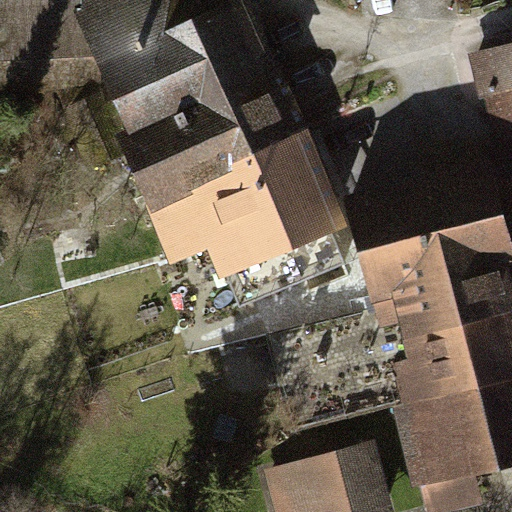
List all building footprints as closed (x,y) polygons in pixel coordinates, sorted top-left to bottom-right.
[(218,242),(243,305),(348,259),(238,7),(148,42),(127,0),(0,0),(0,89),(82,83),(64,91),(95,165),(132,150),(176,259),(218,242)] [(511,43),(483,53),(494,97),(501,94),(511,151),(511,43)] [(271,333),(293,422),(405,395),(511,369),(511,313),(500,263),(508,261),(484,163),(353,194),(381,307),(271,333)] [(511,369),(405,395),(433,507),(469,498),(465,473),(511,460),(511,369)] [(384,511),(368,445),(279,468),(290,511),(308,511),(327,507),(328,511),(384,511)]
